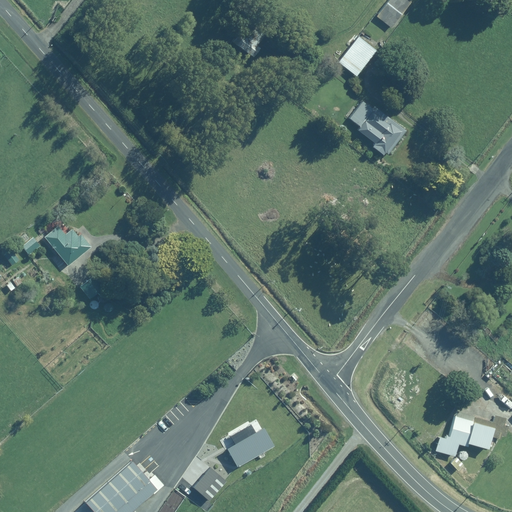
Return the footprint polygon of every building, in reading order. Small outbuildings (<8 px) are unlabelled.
[(411,3),(406,0),(389,0),(377,15),(391,26),(411,3)] [(349,54),(341,63),(357,77),(379,51),(360,35),(345,51),(349,54)] [(404,130),(362,101),(362,100),(349,119),(361,126),(357,132),(372,142),(371,145),(386,156),(404,130)] [(58,226),(44,237),(66,264),(90,245),(80,233),(77,235),(72,229),(65,234),(58,226)] [(29,256),(41,247),(33,237),(22,247),(29,256)] [(12,249),(4,255),(13,266),(21,260),(12,249)] [(94,274),(79,286),(89,299),(104,287),(94,274)] [(476,420),(455,416),(450,436),(446,435),(446,437),(439,436),(436,451),(455,456),(458,444),(469,446),(469,445),(490,449),(495,428),(475,424),(476,420)] [(457,457),(451,463),(457,470),(464,464),(457,457)] [(129,511),(152,492),(154,495),(165,485),(156,474),(148,480),(131,462),(86,503),(94,511),(92,511),(129,511)] [(175,511),(186,496),(174,487),(156,511),(175,511)]
